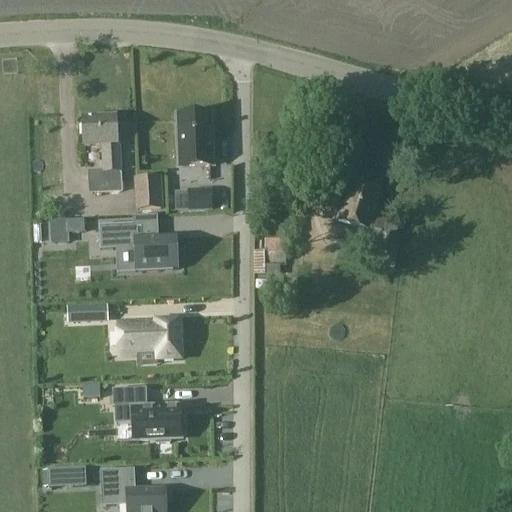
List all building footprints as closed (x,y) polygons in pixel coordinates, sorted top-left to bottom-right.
[(210,116),(176,118),(179,169),(212,168),(210,116)] [(88,174),(89,195),(120,194),(118,146),(115,146),(114,120),(82,122),(83,148),(102,148),(103,173),(88,174)] [(133,179),(134,212),(162,211),(161,178),(133,179)] [(384,237),(385,235),(388,225),(372,220),(380,194),(349,185),(338,223),(357,229),(355,236),(377,243),(375,261),(394,264),(398,239),(384,237)] [(193,194),(194,212),(216,211),(215,193),(193,194)] [(267,233),(277,233),(301,234),(302,215),(267,214),(267,233)] [(66,223),(67,223),(67,222),(51,223),(52,244),(68,243),(68,235),(67,235),(66,223)] [(67,223),(66,223),(67,235),(68,235),(83,235),(82,223),(67,223)] [(133,242),(132,226),(97,228),(98,252),(132,250),(134,274),(176,271),(174,239),(133,242)] [(264,234),(264,253),(253,253),(253,276),(269,277),(279,276),(280,269),(285,269),(285,255),(288,255),(289,235),(264,234)] [(106,307),(84,308),(84,323),(107,322),(106,307)] [(118,359),(136,358),(136,356),(156,355),(156,362),(180,361),(178,322),(155,323),(155,324),(147,324),(117,325),(118,359)] [(82,399),(99,399),(99,386),(82,386),(82,399)] [(132,408),(132,425),(132,427),(133,443),(155,442),(155,446),(169,445),(169,442),(179,441),(179,440),(183,440),(182,422),(178,422),(178,409),(165,409),(165,408),(153,409),(153,410),(142,410),(141,392),(113,393),(114,408),(132,408)] [(48,490),(61,489),(60,472),(48,473),(48,490)] [(135,493),(134,472),(112,473),(112,488),(100,489),(101,509),(127,508),(127,511),(164,511),(164,492),(135,493)]
